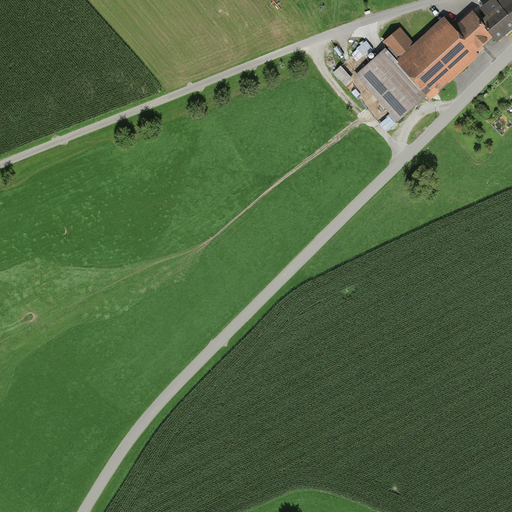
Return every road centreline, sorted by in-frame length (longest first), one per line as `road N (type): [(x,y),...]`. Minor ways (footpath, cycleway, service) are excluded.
road 1 (unclassified): [(85,511),(188,370),(511,53)]
road 2 (unclassified): [(435,0),(0,165)]
